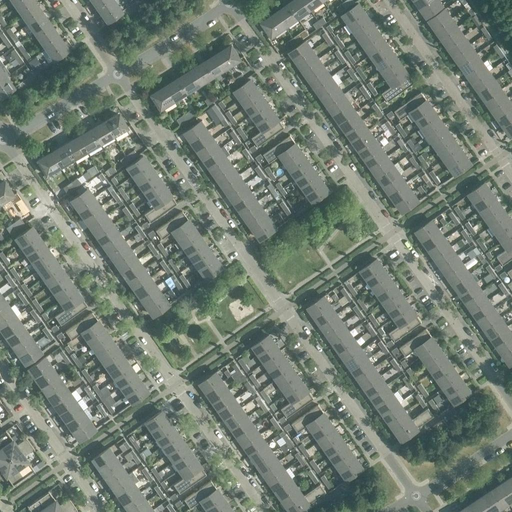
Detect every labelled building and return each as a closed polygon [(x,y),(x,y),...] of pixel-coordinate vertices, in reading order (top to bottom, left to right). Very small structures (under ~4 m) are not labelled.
[(37,5),(33,0),(26,0),(17,7),(23,15),(37,5)] [(114,1),(113,0),(97,0),(94,3),(100,11),(114,1)] [(310,9),(303,0),(294,0),(293,1),(294,2),(289,6),(298,18),(310,9)] [(323,0),(322,0),(303,0),(310,9),(323,0)] [(353,0),(346,0),(341,4),(345,9),(355,2),(353,0)] [(414,0),(420,7),(419,8),(430,0),(414,0)] [(430,0),(419,8),(419,9),(420,8),(427,17),(444,5),(443,4),(442,5),(438,0),(430,0)] [(121,12),(114,1),(100,11),(102,14),(98,17),(103,24),(121,12)] [(345,9),(341,4),(337,7),(341,12),(345,9)] [(364,12),(359,4),(342,16),(343,15),(349,23),(347,24),(348,24),(365,11),(364,12)] [(43,14),(37,5),(23,15),(29,24),(43,14)] [(298,18),(289,6),(284,10),(283,8),(276,14),(285,27),(298,18)] [(446,9),(446,8),(429,20),(435,29),(434,30),(452,17),(451,18),(445,10),(446,9)] [(366,11),(365,11),(348,24),(349,23),(354,31),(353,31),(353,32),(371,19),(370,20),(364,12),(366,11)] [(49,22),(43,14),(29,24),(34,32),(49,22)] [(285,27),(276,14),(268,19),(269,20),(263,24),(272,36),(285,27)] [(453,18),(452,17),(434,30),(435,30),(436,30),(442,38),(441,39),(459,26),(458,26),(457,27),(451,18),(453,18)] [(323,18),(318,21),(321,26),(326,22),(323,18)] [(371,19),(353,32),(354,31),(360,39),(358,39),(359,40),(377,27),(376,27),(375,27),(370,20),(371,19)] [(321,26),(318,21),(313,25),(316,29),(321,26)] [(54,30),(49,22),(34,32),(40,40),(54,30)] [(459,26),(441,39),(442,38),(448,47),(447,48),(465,35),(464,36),(458,27),(459,26)] [(377,27),(359,40),(360,39),(365,46),(364,47),(382,35),(382,34),(381,35),(376,28),(377,27)] [(6,31),(10,37),(14,34),(9,28),(6,31)] [(60,39),(54,30),(40,40),(46,49),(60,39)] [(18,40),(14,34),(10,37),(14,43),(18,40)] [(299,34),(294,37),(298,42),(302,39),(299,34)] [(382,35),(364,47),(364,48),(365,47),(371,54),(369,55),(370,55),(388,43),(387,42),(386,43),(381,36),(382,35)] [(465,35),(447,48),(448,47),(454,56),(453,56),(453,57),(471,44),(470,45),(464,36),(465,35)] [(298,42),(294,37),(284,44),(288,49),(298,42)] [(11,45),(7,39),(3,42),(8,48),(11,45)] [(63,42),(60,39),(46,49),(54,59),(72,47),(67,39),(63,42)] [(312,50),(306,41),(290,52),(296,61),(295,62),(313,49),(312,50)] [(388,43),(370,55),(371,55),(376,62),(375,63),(393,50),(392,51),(387,44),(388,43)] [(471,44),(453,57),(454,56),(460,65),(459,65),(459,66),(477,53),(476,53),(470,45),(471,44)] [(17,47),(22,53),(26,51),(21,45),(17,47)] [(226,49),(218,54),(227,68),(240,59),(232,47),(227,50),(226,49)] [(314,50),(313,49),(295,62),(296,62),(297,61),(303,70),(301,71),(302,71),(320,58),(319,58),(318,59),(312,50),(314,50)] [(11,52),(15,58),(19,56),(14,50),(11,52)] [(393,51),(393,50),(375,63),(376,62),(382,70),(381,71),(399,58),(397,59),(392,51),(393,51)] [(30,57),(26,51),(22,53),(26,60),(30,57)] [(477,53),(459,66),(461,65),(467,73),(465,74),(466,74),(484,62),(483,62),(482,62),(476,54),(477,53)] [(227,68),(218,54),(211,59),(211,60),(206,63),(214,76),(227,68)] [(23,62),(19,56),(15,58),(19,65),(23,62)] [(28,62),(35,72),(42,67),(35,57),(28,62)] [(320,58),(302,71),(303,70),(309,79),(308,79),(308,80),(326,67),(325,68),(319,59),(320,58)] [(399,58),(381,71),(382,70),(387,78),(386,79),(404,66),(403,67),(398,59),(399,58)] [(484,62),(466,74),(466,75),(467,74),(473,82),(472,83),(490,71),(490,70),(489,71),(483,63),(484,62)] [(214,76),(206,63),(201,66),(200,65),(192,70),(201,84),(214,76)] [(404,66),(386,79),(387,78),(393,85),(393,86),(409,75),(403,67),(404,66)] [(326,67),(308,80),(309,79),(315,87),(314,88),(332,76),(331,76),(325,68),(326,67)] [(28,77),(32,75),(28,68),(24,71),(28,77)] [(201,84),(192,70),(185,75),(185,76),(180,79),(188,92),(201,84)] [(490,71),(472,83),(473,83),(479,91),(478,92),(496,79),(495,80),(489,72),(490,71)] [(242,74),(232,81),(236,86),(246,79),(242,74)] [(414,83),(409,75),(393,86),(393,85),(382,93),(388,102),(414,83)] [(332,76),(314,88),(314,89),(315,88),(321,96),(320,97),(338,85),(338,84),(337,85),(331,77),(332,76)] [(0,97),(13,88),(6,77),(0,81),(0,97)] [(188,92),(180,79),(175,83),(174,82),(166,86),(175,100),(188,92)] [(502,84),(499,79),(496,81),(495,80),(496,80),(496,79),(478,92),(479,91),(485,100),(484,101),(502,88),(501,89),(499,86),(502,84)] [(239,100),(240,100),(258,87),(257,87),(256,88),(251,80),(235,91),(241,99),(239,100)] [(236,86),(232,81),(227,84),(231,89),(236,86)] [(338,85),(320,97),(322,97),(328,105),(326,106),(344,93),(343,94),(337,86),(338,85)] [(175,100),(166,86),(158,91),(159,92),(154,96),(161,109),(175,100)] [(258,87),(240,100),(241,99),(246,107),(245,107),(245,108),(263,95),(262,96),(257,88),(258,87)] [(502,88),(484,101),(486,100),(492,109),(490,110),(491,110),(508,97),(507,98),(501,89),(502,88)] [(427,100),(421,92),(394,111),(400,120),(411,112),(411,111),(427,100)] [(345,94),(344,93),(326,106),(327,106),(328,106),(334,114),(333,115),(351,102),(349,103),(343,94),(345,94)] [(215,94),(210,97),(213,102),(218,99),(215,94)] [(263,95),(245,108),(246,107),(252,114),(250,115),(251,115),(269,103),(268,103),(267,103),(262,96),(263,95)] [(213,102),(210,97),(205,101),(208,106),(213,102)] [(509,97),(508,97),(491,110),(492,109),(498,118),(497,118),(497,119),(511,107),(511,104),(507,98),(509,97)] [(432,108),(427,100),(411,111),(411,112),(416,119),(415,120),(433,107),(432,108)] [(351,102),(333,115),(334,114),(340,123),(339,124),(357,111),(356,112),(350,103),(351,102)] [(269,103),(251,115),(251,116),(252,115),(257,122),(256,123),(274,111),(274,110),(273,111),(268,104),(269,103)] [(433,108),(433,107),(415,120),(416,120),(417,120),(422,127),(421,128),(439,115),(438,116),(432,108),(433,108)] [(511,107),(497,119),(498,118),(504,126),(503,127),(511,121),(511,107)] [(191,110),(186,113),(190,118),(194,115),(191,110)] [(274,111),(256,123),(256,124),(257,123),(263,130),(279,119),(273,112),(274,111)] [(357,111),(339,124),(340,123),(346,132),(345,133),(363,120),(362,121),(356,112),(357,111)] [(190,118),(186,113),(176,120),(180,125),(190,118)] [(113,117),(105,121),(113,135),(127,127),(119,115),(113,118),(113,117)] [(439,115),(421,128),(422,127),(427,135),(426,136),(444,123),(443,124),(438,116),(439,115)] [(284,128),(279,119),(263,130),(252,138),(258,146),(284,128)] [(190,142),(191,142),(209,130),(208,130),(207,130),(201,122),(202,121),(202,120),(185,132),(192,141),(190,142)] [(363,120),(345,133),(346,132),(353,141),(351,141),(352,142),(369,129),(368,130),(362,121),(363,120)] [(113,135),(105,121),(97,126),(98,127),(92,130),(100,143),(113,135)] [(511,121),(503,127),(503,128),(504,127),(511,136),(511,134),(511,121)] [(445,123),(444,123),(426,136),(427,136),(428,135),(433,143),(432,143),(432,144),(450,131),(449,132),(443,124),(445,123)] [(370,129),(369,129),(352,142),(353,141),(359,149),(358,150),(376,138),(374,138),(368,130),(370,129)] [(100,143),(92,130),(87,134),(86,132),(78,137),(86,151),(100,143)] [(209,130),(191,142),(191,143),(192,142),(198,150),(197,151),(215,139),(215,138),(214,139),(208,131),(209,130)] [(450,131),(432,144),(433,143),(438,151),(437,151),(437,152),(455,139),(454,139),(449,132),(450,131)] [(296,144),(290,135),(263,154),(269,163),(280,155),(296,144)] [(86,151),(78,137),(70,141),(71,143),(66,146),(73,159),(86,151)] [(376,138),(358,150),(358,151),(359,150),(365,158),(364,159),(382,147),(382,146),(381,147),(375,139),(376,138)] [(215,139),(197,151),(198,151),(204,159),(203,160),(221,147),(220,148),(214,140),(215,139)] [(456,139),(455,139),(437,152),(438,152),(439,151),(444,158),(443,159),(461,147),(460,147),(454,140),(456,139)] [(301,151),(296,144),(280,155),(285,162),(284,163),(302,151),(302,150),(301,151)] [(73,159),(66,146),(60,149),(59,148),(52,152),(60,166),(73,159)] [(221,148),(221,147),(203,160),(204,159),(210,168),(209,169),(227,156),(226,157),(220,148),(221,148)] [(382,147),(364,159),(365,159),(371,167),(370,168),(388,155),(387,156),(381,148),(382,147)] [(461,147),(443,159),(443,160),(444,159),(450,166),(448,167),(449,167),(467,155),(466,154),(465,155),(460,148),(461,147)] [(134,150),(124,157),(128,162),(138,155),(134,150)] [(302,151),(284,163),(286,163),(291,170),(290,171),(308,158),(307,159),(301,152),(302,151)] [(60,166),(52,152),(44,157),(45,158),(39,162),(46,174),(60,166)] [(388,156),(388,155),(370,168),(371,168),(377,176),(376,177),(394,164),(393,165),(387,156),(388,156)] [(467,155),(449,167),(450,167),(455,175),(471,164),(466,156),(467,155)] [(132,176),(150,163),(148,164),(143,156),(126,168),(127,167),(133,175),(132,176)] [(227,156),(209,169),(211,168),(216,177),(215,178),(233,165),(232,166),(226,157),(227,156)] [(128,162),(124,157),(120,160),(123,165),(128,162)] [(308,159),(308,158),(290,171),(291,171),(296,178),(295,179),(313,166),(312,167),(307,159),(308,159)] [(150,163),(132,176),(133,175),(138,183),(137,183),(137,184),(155,171),(154,172),(149,164),(150,163)] [(394,164),(376,177),(377,177),(378,176),(384,185),(382,186),(383,186),(401,173),(400,173),(399,174),(393,165),(394,164)] [(234,165),(233,165),(215,178),(216,178),(217,177),(223,186),(222,186),(222,187),(240,174),(238,175),(232,166),(234,165)] [(108,169),(111,174),(116,171),(113,166),(108,169)] [(313,166),(295,179),(297,178),(302,186),(301,187),(319,174),(318,175),(312,167),(313,166)] [(82,175),(86,180),(91,176),(87,171),(82,175)] [(155,171),(137,184),(138,183),(144,190),(143,191),(161,179),(159,179),(154,172),(155,171)] [(401,173),(383,186),(384,185),(390,194),(389,194),(389,195),(407,182),(406,183),(400,174),(401,173)] [(240,174),(222,187),(223,186),(229,195),(228,195),(228,196),(246,183),(245,184),(239,175),(240,174)] [(319,174),(301,187),(302,186),(307,194),(306,194),(306,195),(324,182),(323,183),(318,175),(319,174)] [(77,178),(73,181),(76,186),(81,183),(77,178)] [(161,179),(143,191),(143,192),(144,191),(149,198),(148,199),(166,187),(166,186),(165,187),(160,180),(161,179)] [(76,186),(73,181),(63,188),(67,193),(76,186)] [(0,203),(13,195),(5,182),(0,185),(0,203)] [(325,182),(324,182),(306,195),(307,195),(308,194),(313,202),(329,191),(323,183),(325,182)] [(407,182),(389,195),(390,194),(396,202),(395,203),(413,191),(412,191),(406,183),(407,182)] [(246,183),(228,196),(229,195),(235,203),(234,204),(252,192),(251,192),(245,184),(246,183)] [(474,203),(492,190),(490,191),(485,183),(469,194),(475,202),(474,203)] [(166,187),(148,199),(148,200),(150,199),(155,206),(171,195),(165,188),(166,187)] [(76,209),(76,210),(94,197),(93,198),(87,189),(71,200),(77,209),(76,209)] [(492,190),(474,203),(475,202),(480,210),(479,211),(497,198),(496,199),(491,191),(492,190)] [(413,191),(395,203),(395,204),(396,203),(403,212),(418,201),(412,192),(413,191)] [(252,192),(234,204),(234,205),(236,204),(241,212),(240,213),(258,201),(258,200),(257,201),(251,193),(252,192)] [(176,204),(171,195),(155,206),(144,214),(150,222),(176,204)] [(95,197),(94,197),(76,210),(77,210),(78,209),(84,217),(83,218),(101,206),(99,206),(93,198),(95,197)] [(497,198),(479,211),(480,210),(486,218),(485,218),(485,219),(503,206),(501,207),(496,199),(497,198)] [(259,201),(258,201),(240,213),(241,213),(242,213),(248,221),(247,222),(265,209),(263,210),(257,202),(259,201)] [(101,206),(83,218),(83,219),(84,218),(90,226),(89,227),(107,215),(107,214),(106,215),(100,207),(101,206)] [(503,206),(485,219),(486,218),(491,225),(490,226),(508,214),(507,214),(502,207),(503,206)] [(265,210),(265,209),(247,222),(248,221),(254,230),(253,231),(271,218),(270,219),(264,210),(265,210)] [(188,220),(182,211),(155,230),(161,239),(172,231),(188,220)] [(508,214),(490,226),(490,227),(492,226),(497,233),(496,234),(511,222),(511,221),(507,215),(508,214)] [(107,215),(89,227),(90,227),(96,235),(95,236),(113,223),(112,224),(106,216),(107,215)] [(20,218),(10,225),(14,230),(24,223),(20,218)] [(271,218),(253,231),(254,230),(261,239),(276,228),(270,219),(271,218)] [(193,227),(188,220),(172,231),(177,238),(176,239),(194,227),(194,226),(193,227)] [(421,241),(422,241),(440,228),(439,228),(438,229),(432,220),(416,231),(423,240),(421,241)] [(511,222),(496,234),(497,234),(502,241),(501,242),(511,234),(511,222)] [(113,224),(113,223),(95,236),(96,235),(102,244),(101,245),(119,232),(118,233),(112,224),(113,224)] [(14,230),(10,225),(6,228),(10,233),(14,230)] [(20,247),(38,234),(37,235),(31,227),(16,238),(21,246),(20,247)] [(195,227),(194,227),(176,239),(177,239),(178,239),(183,246),(182,247),(200,234),(199,235),(193,228),(195,227)] [(440,229),(440,228),(422,241),(423,240),(429,249),(428,250),(446,237),(444,238),(439,229),(440,229)] [(119,232),(101,245),(103,244),(109,253),(107,254),(108,254),(126,241),(125,241),(124,242),(118,233),(119,232)] [(38,234),(20,247),(21,246),(27,254),(26,254),(26,255),(44,242),(42,243),(37,235),(38,234)] [(200,235),(200,234),(182,247),(183,247),(188,254),(187,255),(205,242),(204,243),(199,235),(200,235)] [(511,234),(501,242),(503,242),(508,249),(511,246),(511,234)] [(446,237),(428,250),(429,249),(435,258),(434,259),(452,246),(451,247),(445,238),(446,237)] [(126,241),(108,254),(109,253),(115,262),(114,263),(132,250),(131,251),(125,242),(126,241)] [(44,242),(26,255),(27,254),(32,261),(31,262),(49,250),(48,250),(43,243),(44,242)] [(206,243),(205,242),(187,255),(188,255),(189,254),(194,262),(193,263),(211,250),(210,251),(204,243),(206,243)] [(452,246),(434,259),(435,258),(441,267),(440,267),(440,268),(458,255),(457,255),(451,247),(452,246)] [(511,258),(511,246),(508,249),(497,257),(503,265),(511,258)] [(49,250),(31,262),(31,263),(33,262),(38,269),(37,270),(55,258),(55,257),(54,258),(48,251),(49,250)] [(132,250),(114,263),(115,262),(121,271),(120,271),(120,272),(138,259),(137,260),(131,251),(132,250)] [(211,250),(193,263),(194,262),(200,270),(198,271),(216,258),(215,259),(210,251),(211,250)] [(458,255),(440,268),(441,267),(447,275),(446,276),(464,264),(463,264),(457,256),(458,255)] [(55,258),(37,270),(37,271),(38,270),(43,277),(42,278),(60,266),(60,265),(59,266),(54,259),(55,258)] [(217,258),(216,258),(198,271),(199,271),(200,270),(205,278),(221,267),(215,259),(217,258)] [(138,259),(120,272),(121,271),(127,279),(126,280),(144,268),(143,268),(137,260),(138,259)] [(366,279),(384,266),(382,267),(377,259),(361,270),(367,278),(366,279)] [(465,264),(464,264),(446,276),(447,277),(448,276),(454,284),(453,285),(471,273),(471,272),(469,273),(463,265),(465,264)] [(60,266),(42,278),(44,278),(49,285),(48,286),(66,273),(65,274),(59,267),(60,266)] [(384,266),(366,279),(367,278),(372,286),(371,287),(389,274),(388,275),(383,267),(384,266)] [(144,268),(126,280),(126,281),(128,280),(134,288),(132,289),(133,289),(151,277),(150,276),(149,277),(143,269),(144,268)] [(66,274),(66,273),(48,286),(49,285),(54,293),(53,294),(71,281),(70,282),(65,274),(66,274)] [(471,273),(453,285),(454,285),(460,293),(459,294),(477,282),(477,281),(476,282),(470,274),(471,273)] [(389,274),(371,287),(373,286),(378,294),(377,294),(377,295),(395,282),(394,283),(388,275),(389,274)] [(151,277),(133,289),(134,289),(140,297),(139,298),(157,285),(155,286),(150,278),(151,277)] [(71,281),(53,294),(54,294),(55,293),(60,301),(59,302),(77,289),(76,290),(70,282),(71,281)] [(395,282),(377,295),(378,294),(383,301),(382,302),(400,290),(399,290),(394,283),(395,282)] [(477,282),(459,294),(460,294),(466,302),(465,303),(483,290),(482,291),(476,283),(477,282)] [(157,286),(157,285),(139,298),(140,297),(146,306),(145,307),(163,294),(162,295),(156,286),(157,286)] [(77,289),(59,302),(60,301),(65,308),(66,309),(81,298),(76,290),(77,289)] [(400,290),(382,302),(382,303),(384,302),(389,309),(388,310),(406,298),(406,297),(405,298),(399,291),(400,290)] [(483,291),(483,290),(465,303),(466,302),(472,311),(471,312),(489,299),(488,300),(482,291),(483,291)] [(163,294),(145,307),(146,306),(153,315),(168,304),(162,295),(163,294)] [(313,317),(314,317),(332,304),(331,304),(330,305),(324,296),(308,307),(315,316),(313,317)] [(87,306),(81,298),(66,309),(65,308),(54,316),(60,325),(77,313),(87,306)] [(406,298),(388,310),(389,310),(394,317),(393,318),(411,305),(410,306),(405,299),(406,298)] [(0,314),(9,308),(3,299),(0,300),(0,314)] [(490,299),(489,299),(471,312),(472,312),(473,311),(479,320),(478,321),(496,308),(495,308),(494,309),(488,300),(490,299)] [(332,305),(332,304),(314,317),(315,316),(321,325),(320,326),(338,313),(337,314),(331,305),(332,305)] [(412,306),(411,305),(393,318),(394,318),(395,318),(400,325),(416,314),(410,306),(412,306)] [(0,327),(15,316),(9,308),(0,314),(0,327)] [(496,308),(478,321),(479,320),(485,329),(484,329),(484,330),(502,317),(501,317),(495,309),(496,308)] [(97,321),(92,312),(65,331),(71,340),(82,332),(97,321)] [(338,313),(320,326),(321,325),(327,334),(326,335),(344,322),(343,323),(337,314),(338,313)] [(422,322),(416,314),(400,325),(389,333),(395,341),(422,322)] [(22,325),(15,316),(0,327),(6,336),(4,337),(5,337),(22,325)] [(502,317),(484,330),(485,329),(491,337),(490,338),(508,326),(507,326),(501,318),(502,317)] [(103,328),(97,321),(82,332),(87,339),(86,340),(104,328),(104,327),(103,328)] [(344,322),(326,335),(327,334),(333,343),(332,343),(332,344),(350,331),(349,332),(343,323),(344,322)] [(28,334),(22,325),(5,337),(6,336),(12,345),(11,346),(28,334)] [(508,326),(490,338),(490,339),(491,338),(497,346),(496,347),(511,336),(511,333),(507,327),(508,326)] [(104,328),(86,340),(86,341),(87,340),(93,347),(91,348),(92,348),(110,336),(109,335),(108,336),(103,329),(104,328)] [(432,337),(426,329),(399,348),(405,356),(416,348),(432,337)] [(350,331),(332,344),(334,343),(340,351),(338,352),(339,352),(356,340),(355,340),(349,332),(350,331)] [(34,343),(28,334),(11,346),(12,345),(18,354),(17,355),(34,343)] [(258,355),(276,342),(275,343),(269,335),(253,346),(259,354),(258,355)] [(110,336),(92,348),(93,348),(98,355),(97,356),(115,343),(114,344),(109,337),(110,336)] [(511,336),(496,347),(498,347),(504,355),(502,356),(503,356),(511,349),(511,336)] [(437,345),(432,337),(416,348),(422,356),(420,356),(421,357),(439,344),(438,344),(437,345)] [(357,340),(356,340),(339,352),(339,353),(340,352),(346,360),(345,361),(363,349),(363,348),(362,349),(355,341),(357,340)] [(276,342),(258,355),(259,354),(264,362),(263,363),(281,350),(280,351),(275,343),(276,342)] [(41,352),(34,343),(17,355),(18,354),(25,363),(41,352)] [(115,344),(115,343),(97,356),(98,355),(104,363),(103,364),(121,351),(119,352),(114,344),(115,344)] [(439,344),(421,357),(422,356),(427,363),(426,364),(444,352),(443,352),(437,345),(439,344)] [(363,349),(345,361),(345,362),(346,361),(352,369),(351,370),(369,358),(369,357),(368,358),(362,350),(363,349)] [(511,349),(503,356),(504,355),(509,363),(508,364),(509,367),(511,364),(511,349)] [(281,350),(263,363),(265,362),(270,370),(269,370),(269,371),(287,358),(286,359),(280,351),(281,350)] [(121,351),(103,364),(104,363),(109,371),(108,372),(126,359),(125,360),(120,352),(121,351)] [(444,352),(426,364),(426,365),(427,364),(433,371),(431,372),(432,372),(450,360),(449,359),(448,360),(443,353),(444,352)] [(33,378),(34,379),(51,367),(44,357),(29,368),(35,377),(33,378)] [(287,358),(269,371),(270,370),(275,377),(274,378),(292,366),(291,366),(286,359),(287,358)] [(369,358),(351,370),(352,370),(358,378),(357,379),(375,366),(374,367),(368,359),(369,358)] [(126,359),(108,372),(109,371),(115,379),(114,379),(114,380),(132,367),(130,368),(125,360),(126,359)] [(450,360),(432,372),(432,373),(433,372),(438,379),(437,380),(455,368),(455,367),(454,368),(449,361),(450,360)] [(293,366),(292,366),(274,378),(275,379),(276,378),(281,385),(280,386),(298,374),(298,373),(297,374),(291,367),(293,366)] [(375,367),(375,366),(357,379),(359,378),(365,387),(363,388),(364,388),(381,375),(380,376),(374,367),(375,367)] [(57,375),(51,367),(34,379),(35,378),(41,386),(40,387),(40,388),(57,375)] [(132,367),(114,380),(115,379),(120,386),(119,387),(137,375),(136,375),(131,368),(132,367)] [(455,368),(437,380),(438,380),(444,387),(442,388),(443,388),(461,375),(460,375),(459,376),(454,369),(455,368)] [(206,393),(224,380),(222,381),(216,372),(200,383),(207,392),(206,393)] [(67,382),(61,373),(57,375),(40,388),(41,387),(47,395),(46,396),(63,384),(67,382)] [(298,374),(280,386),(280,387),(281,386),(286,393),(285,394),(303,381),(302,382),(297,375),(298,374)] [(137,375),(119,387),(119,388),(121,387),(126,394),(125,395),(143,383),(143,382),(142,383),(136,376),(137,375)] [(382,375),(381,375),(364,388),(365,387),(371,396),(370,397),(388,384),(386,385),(380,376),(382,375)] [(461,376),(461,375),(443,388),(444,387),(449,395),(448,396),(466,383),(465,384),(460,376),(461,376)] [(224,381),(224,380),(206,393),(207,392),(213,401),(212,402),(230,389),(229,390),(223,381),(224,381)] [(304,382),(303,381),(285,394),(286,394),(287,394),(292,401),(308,390),(302,382),(304,382)] [(143,383),(125,395),(126,395),(132,403),(147,392),(142,384),(143,383)] [(466,383),(448,396),(449,395),(455,403),(471,392),(465,384),(466,383)] [(69,393),(63,384),(46,396),(48,395),(54,404),(52,405),(69,393)] [(388,384),(370,397),(371,396),(377,405),(376,405),(376,406),(394,393),(393,394),(387,385),(388,384)] [(230,389),(212,402),(213,401),(219,410),(218,411),(236,398),(235,399),(229,390),(230,389)] [(314,398),(308,390),(292,401),(281,409),(287,417),(314,398)] [(76,402),(69,393),(52,405),(54,404),(60,413),(58,414),(59,414),(76,402)] [(394,393),(376,406),(377,405),(383,413),(382,414),(400,402),(399,402),(393,394),(394,393)] [(236,398),(218,411),(219,410),(225,419),(224,419),(224,420),(242,407),(241,408),(235,399),(236,398)] [(82,411),(76,402),(59,414),(60,413),(66,422),(65,423),(82,411)] [(400,402),(382,414),(382,415),(383,414),(389,422),(388,423),(406,411),(406,410),(405,411),(399,403),(400,402)] [(324,413),(318,405),(291,424),(297,432),(308,424),(324,413)] [(242,407),(224,420),(225,420),(226,419),(232,427),(230,428),(231,428),(249,416),(248,416),(247,416),(241,408),(242,407)] [(428,408),(413,419),(411,420),(395,432),(396,431),(401,439),(400,440),(401,443),(420,429),(419,427),(434,416),(428,408)] [(88,420),(82,411),(65,423),(66,422),(72,430),(71,431),(71,432),(88,420)] [(150,431),(168,418),(167,419),(161,411),(145,422),(151,430),(150,431)] [(406,411),(388,423),(389,423),(390,423),(396,431),(394,432),(395,432),(411,420),(405,412),(406,411)] [(329,421),(324,413),(308,424),(314,432),(312,432),(313,433),(331,420),(330,420),(329,421)] [(249,416),(231,428),(231,429),(232,428),(238,436),(237,437),(255,425),(255,424),(254,425),(248,417),(249,416)] [(168,418),(150,431),(151,430),(156,438),(155,439),(173,426),(172,427),(167,419),(168,418)] [(443,419),(433,427),(437,432),(447,425),(443,419)] [(95,429),(88,420),(71,432),(72,431),(79,440),(95,429)] [(331,420),(313,433),(314,432),(319,440),(318,440),(318,441),(336,428),(335,428),(330,421),(331,420)] [(255,425),(237,437),(237,438),(238,437),(244,445),(243,446),(261,434),(261,433),(260,434),(254,426),(255,425)] [(174,426),(173,426),(155,439),(156,439),(157,438),(162,446),(161,446),(161,447),(179,434),(178,435),(172,427),(174,426)] [(336,428),(318,441),(319,440),(325,447),(324,448),(342,436),(340,436),(335,429),(336,428)] [(5,431),(0,435),(0,444),(9,458),(30,444),(26,438),(16,445),(6,430),(5,431)] [(179,434),(161,447),(162,446),(168,453),(166,454),(167,454),(184,442),(183,442),(178,435),(179,434)] [(261,434),(243,446),(244,446),(250,454),(249,455),(267,442),(266,443),(260,435),(261,434)] [(342,436),(324,448),(324,449),(325,448),(330,455),(329,456),(347,444),(347,443),(346,444),(341,437),(342,436)] [(185,442),(184,442),(167,454),(167,455),(168,454),(173,461),(172,462),(190,450),(190,449),(189,450),(183,443),(185,442)] [(268,443),(267,442),(249,455),(250,455),(251,454),(257,463),(255,464),(256,464),(274,451),(273,451),(272,452),(266,443),(268,443)] [(0,464),(9,458),(0,444),(0,464)] [(34,450),(30,444),(9,458),(23,478),(33,471),(34,472),(34,471),(24,457),(34,450)] [(347,444),(329,456),(330,456),(336,463),(335,464),(353,451),(351,452),(346,445),(347,444)] [(97,469),(115,457),(108,448),(92,459),(99,468),(97,469)] [(190,450),(172,462),(172,463),(173,462),(179,469),(177,470),(178,470),(196,458),(195,457),(194,458),(189,451),(190,450)] [(274,451),(256,464),(257,463),(263,472),(262,473),(280,460),(279,461),(273,452),(274,451)] [(353,452),(353,451),(335,464),(336,463),(341,471),(340,472),(358,459),(357,460),(352,452),(353,452)] [(121,466),(115,457),(97,469),(98,469),(99,468),(105,477),(104,478),(121,466)] [(23,478),(9,458),(0,464),(0,473),(3,472),(13,486),(14,486),(13,485),(23,478)] [(196,458),(178,470),(179,470),(184,477),(200,466),(195,458),(196,458)] [(358,459),(340,472),(342,471),(347,479),(363,468),(357,460),(358,459)] [(280,460),(262,473),(263,472),(269,481),(268,481),(268,482),(286,469),(285,470),(279,461),(280,460)] [(127,475),(121,466),(104,478),(105,477),(111,486),(110,487),(127,475)] [(206,474),(200,466),(184,477),(173,485),(179,493),(206,474)] [(286,469),(268,482),(269,481),(275,489),(274,490),(292,478),(291,478),(285,470),(286,469)] [(133,484),(127,475),(110,487),(111,486),(117,495),(116,496),(133,484)] [(292,478),(274,490),(274,491),(276,490),(281,498),(280,499),(298,487),(298,486),(297,487),(291,479),(292,478)] [(511,500),(511,488),(506,479),(507,481),(498,486),(497,485),(509,503),(511,500)] [(216,489),(210,481),(183,500),(190,508),(201,500),(200,500),(216,489)] [(140,493),(133,484),(116,496),(118,495),(124,503),(122,504),(122,505),(140,493)] [(320,484),(305,495),(303,496),(304,496),(287,508),(288,507),(291,511),(303,511),(312,505),(311,503),(326,492),(320,484)] [(509,503),(497,485),(498,487),(489,492),(488,491),(499,509),(509,503)] [(299,487),(298,487),(280,499),(281,499),(282,499),(288,507),(287,508),(304,496),(303,496),(297,488),(299,487)] [(221,497),(216,489),(200,500),(201,500),(206,508),(205,508),(205,509),(223,496),(221,497)] [(48,492),(38,499),(47,511),(60,511),(72,504),(68,498),(58,505),(48,490),(47,491),(48,492)] [(494,511),(499,509),(488,491),(489,493),(480,498),(479,497),(488,511),(494,511)] [(130,511),(146,501),(140,493),(122,505),(124,504),(129,511),(130,511)] [(223,496),(205,509),(206,508),(208,511),(216,511),(228,504),(227,504),(222,497),(223,496)] [(488,511),(479,497),(480,498),(471,504),(470,503),(475,511),(488,511)] [(47,511),(38,499),(28,506),(27,505),(31,511),(47,511)] [(149,511),(152,510),(146,501),(130,511),(149,511)] [(475,511),(470,503),(471,504),(462,510),(461,508),(461,509),(463,511),(475,511)]
